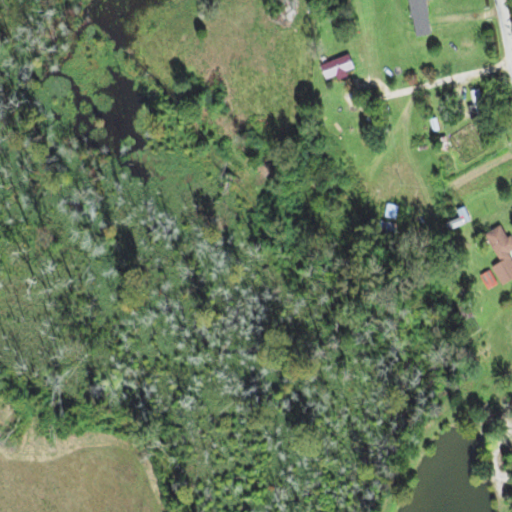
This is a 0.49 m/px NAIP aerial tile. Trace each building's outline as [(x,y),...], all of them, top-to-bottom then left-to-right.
[(432,0),(413,0),(419,37),(437,34),(432,0)] [(360,68),(355,53),(326,64),(332,79),(360,68)] [(433,176),(439,211),(448,209),(443,174),(433,176)] [(399,233),(399,223),(385,223),(385,233),(399,233)] [(496,267),(507,286),(511,283),(511,231),(507,224),(490,234),(506,261),(496,267)]
